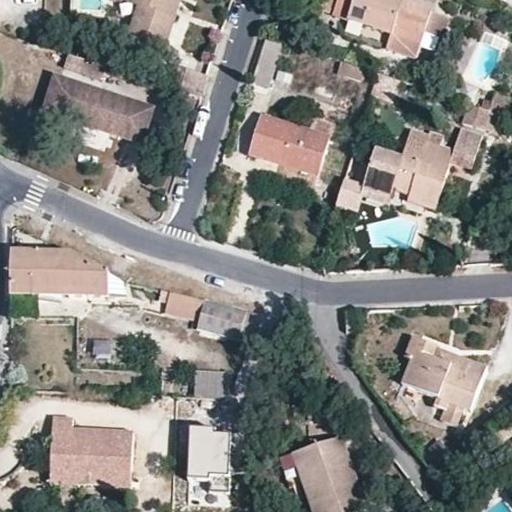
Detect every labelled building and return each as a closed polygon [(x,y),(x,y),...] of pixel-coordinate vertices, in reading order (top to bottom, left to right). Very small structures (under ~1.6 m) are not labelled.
[(171,7),(172,0),(143,0),(136,27),(133,26),(127,46),(168,57),(182,10),(171,7)] [(172,0),(171,7),(182,10),(184,0),(172,0)] [(348,0),(334,0),(329,20),(341,24),(348,0)] [(348,0),(341,24),(356,28),(358,20),(380,27),(378,35),(397,40),(393,55),(423,64),(431,37),(437,17),(378,0),(348,0)] [(454,22),(437,17),(431,37),(448,42),(454,22)] [(356,28),(378,35),(380,27),(358,20),(356,28)] [(292,53),(270,45),(263,71),(283,75),(292,53)] [(78,56),(105,65),(109,54),(81,46),(78,56)] [(178,87),(206,95),(213,74),(185,64),(178,87)] [(457,81),(437,75),(433,90),(453,95),(457,81)] [(55,80),(44,114),(118,139),(119,134),(141,141),(151,111),(55,80)] [(495,104),(511,111),(511,90),(499,88),(495,104)] [(487,127),(495,104),(474,99),(467,124),(487,127)] [(294,161),(322,170),(335,128),(320,124),(317,135),(266,119),(254,158),(291,169),(294,161)] [(377,149),(365,185),(394,195),(396,187),(414,193),(411,200),(436,208),(452,163),(472,170),(483,138),(463,131),(456,152),(441,147),(444,138),(432,134),(430,140),(411,134),(403,157),(377,149)] [(140,146),(141,141),(119,134),(118,139),(140,146)] [(320,178),(322,170),(294,161),(291,169),(320,178)] [(346,179),(338,203),(357,209),(362,194),(365,185),(346,179)] [(394,195),(365,185),(362,194),(391,203),(394,195)] [(485,195),(474,227),(496,233),(506,202),(485,195)] [(24,295),(38,295),(79,295),(88,295),(88,297),(111,295),(108,273),(71,252),(13,252),(11,302),(23,302),(24,295)] [(400,264),(412,264),(413,252),(399,253),(400,264)] [(108,273),(111,295),(127,296),(122,279),(108,273)] [(253,336),(258,312),(211,300),(169,291),(166,310),(200,318),(198,330),(241,340),(243,334),(253,336)] [(11,302),(10,319),(38,317),(38,295),(24,295),(23,302),(11,302)] [(382,321),(366,322),(367,332),(380,331),(382,321)] [(94,341),(93,355),(113,356),(113,342),(94,341)] [(417,341),(410,356),(439,369),(450,374),(454,365),(443,360),(446,355),(417,341)] [(439,369),(410,356),(408,361),(415,364),(407,380),(403,388),(412,393),(423,397),(435,403),(431,412),(446,418),(442,427),(457,434),(466,415),(470,417),(487,380),(454,365),(450,374),(439,369)] [(295,364),(283,363),(281,382),(294,385),(295,364)] [(194,400),(230,402),(231,376),(196,374),(194,400)] [(403,388),(407,380),(401,377),(397,386),(403,388)] [(420,403),(423,397),(412,393),(410,399),(420,403)] [(55,419),(54,467),(73,468),(83,478),(105,478),(115,469),(135,470),(136,432),(82,431),(82,438),(75,438),(75,419),(55,419)] [(193,431),(191,484),(213,485),(212,497),(230,498),(233,440),(215,439),(215,432),(193,431)] [(362,511),(369,510),(344,438),(293,456),(312,511),(362,511)] [(54,467),(53,486),(134,488),(135,470),(115,469),(105,478),(83,478),(73,468),(54,467)]
